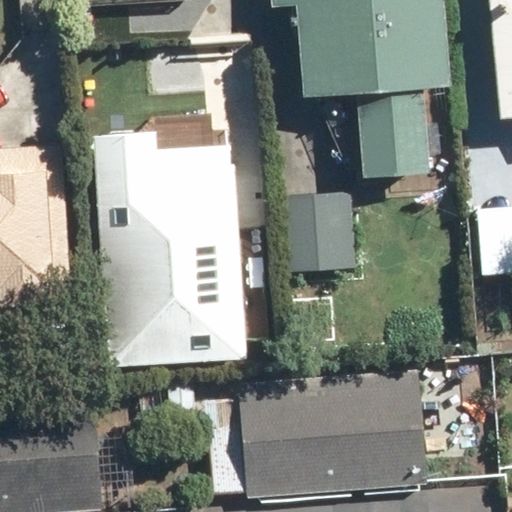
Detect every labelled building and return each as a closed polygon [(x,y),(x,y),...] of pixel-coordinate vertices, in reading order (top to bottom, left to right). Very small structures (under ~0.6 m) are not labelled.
[(422,84),(446,83),(441,0),(265,0),(265,2),(294,1),(299,92),(352,89),(357,176),(427,172),(422,84)] [(511,0),(484,0),(495,116),(511,114),(511,0)] [(0,300),(65,298),(58,141),(0,143),(0,300)] [(300,297),(341,295),(339,265),(352,264),(348,190),(269,194),(273,271),(299,269),(300,297)] [(466,272),(511,268),(511,203),(461,208),(466,272)] [(153,350),(247,343),(242,268),(147,275),(153,350)] [(238,492),(420,480),(413,366),(231,377),(238,492)] [(0,511),(16,511),(94,507),(86,392),(0,398),(0,511)]
